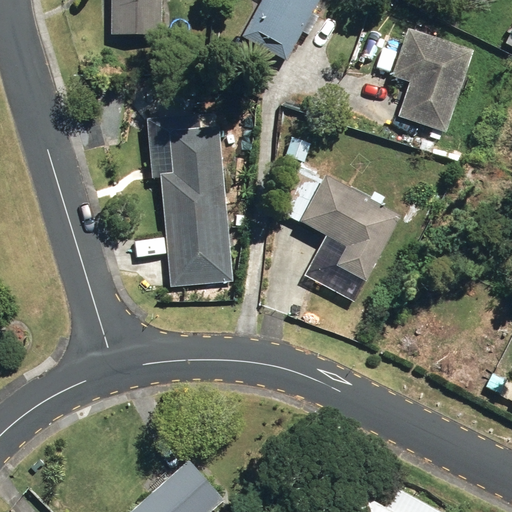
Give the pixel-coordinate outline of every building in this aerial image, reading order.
[(112,0),(112,36),(161,36),(161,0),(112,0)] [(264,0),(243,39),(287,63),(321,0),(264,0)] [(407,115),(454,132),(484,50),(418,26),(401,74),(419,80),(407,115)] [(497,147),(511,155),(511,126),(510,126),(497,147)] [(171,140),(151,141),(153,177),(165,177),(171,287),(225,284),(222,220),(218,131),(171,133),(171,140)] [(346,264),(374,281),(412,216),(391,203),(396,195),(386,189),(381,197),(339,173),(312,220),(357,246),(346,264)] [(139,511),(219,511),(236,497),(202,458),(139,511)] [(450,511),(405,485),(394,502),(384,496),(374,511),(450,511)]
